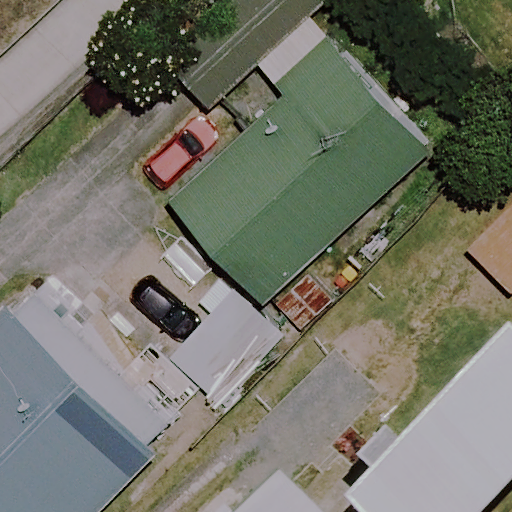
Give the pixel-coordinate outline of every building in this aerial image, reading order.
[(179,198),(270,298),(301,332),(335,300),(304,266),(444,138),(317,0),(217,0),(157,56),(238,143),(179,198)] [(511,207),(476,243),(511,280),(511,207)] [(287,335),(237,290),(175,360),(226,404),(287,335)] [(0,511),(94,511),(165,440),(29,305),(0,334),(0,511)] [(483,511),(511,482),(511,382),(497,368),(358,511),(483,511)] [(273,511),(263,501),(252,511),(273,511)]
